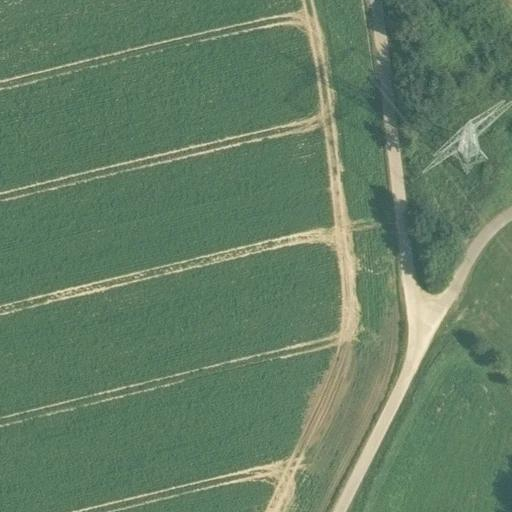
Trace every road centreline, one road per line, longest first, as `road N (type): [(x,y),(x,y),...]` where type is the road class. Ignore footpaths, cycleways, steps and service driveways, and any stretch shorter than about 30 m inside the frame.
road 1 (track): [(511,214),(488,233),(420,337),(335,511)]
road 2 (track): [(372,0),(420,337)]
